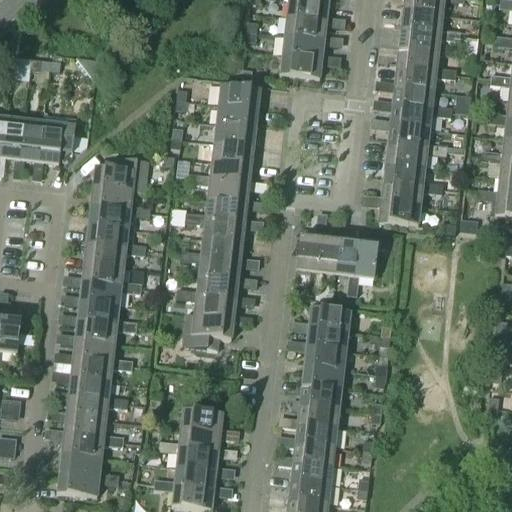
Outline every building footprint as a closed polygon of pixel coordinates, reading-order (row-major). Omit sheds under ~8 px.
[(260,0),(250,0),(249,9),(259,10),(260,0)] [(439,0),(403,0),(402,15),(442,20),(443,6),(444,0),(439,0)] [(288,3),(286,22),(326,26),(328,7),(288,3)] [(498,13),(508,14),(509,4),(500,3),(498,13)] [(402,15),(400,34),(439,39),(439,44),(449,45),(450,35),(440,34),(442,20),(402,15)] [(286,22),(284,41),(323,45),(326,26),(286,22)] [(247,27),(246,37),(256,38),(257,28),(247,27)] [(400,34),(398,54),(437,58),(439,44),(439,39),(400,34)] [(450,35),(449,45),(459,46),(460,36),(450,35)] [(256,38),(246,37),(245,47),(255,48),(256,38)] [(284,41),(282,60),(321,65),(323,45),(284,41)] [(494,51),(504,52),(505,42),(495,41),(494,51)] [(398,54),(395,73),(435,77),(434,82),(444,83),(445,73),(435,72),(437,58),(398,54)] [(0,70),(10,71),(11,62),(1,60),(0,70)] [(321,65),(282,60),(279,80),(319,85),(321,65)] [(11,62),(10,71),(14,72),(13,74),(29,75),(30,64),(11,62)] [(96,66),(75,63),(94,87),(96,66)] [(38,75),(48,76),(50,66),(30,64),(29,75),(38,77),(38,75)] [(50,66),(48,76),(59,77),(60,67),(50,66)] [(395,73),(393,92),(433,96),(434,82),(435,77),(395,73)] [(445,73),(444,83),(454,85),(455,75),(445,73)] [(241,84),(250,86),(252,75),(242,74),(241,84)] [(489,89),(499,91),(500,81),(491,79),(489,89)] [(507,106),(511,106),(511,87),(510,87),(510,82),(500,81),(499,91),(509,92),(507,106)] [(218,110),(257,114),(259,94),(220,90),(218,110)] [(393,92),(391,111),(430,115),(430,121),(440,122),(441,112),(431,110),(433,96),(393,92)] [(177,95),(175,105),(185,106),(186,96),(177,95)] [(185,106),(175,105),(174,115),(184,116),(185,106)] [(215,129),(255,133),(257,114),(218,110),(215,129)] [(391,111),(389,130),(428,135),(430,121),(430,115),(391,111)] [(441,112),(440,122),(450,123),(451,113),(441,112)] [(485,128),(495,129),(496,119),(486,117),(485,128)] [(503,144),(511,145),(511,125),(505,125),(506,120),(496,119),(495,129),(505,130),(503,144)] [(42,127),(38,167),(58,169),(58,164),(63,165),(72,158),(75,125),(43,121),(42,127)] [(0,159),(0,162),(19,165),(23,125),(4,123),(0,159)] [(19,165),(38,167),(42,127),(23,125),(19,165)] [(213,148),(253,152),(255,133),(215,129),(213,148)] [(389,130),(387,149),(426,154),(425,159),(435,160),(436,150),(427,149),(428,135),(389,130)] [(172,133),(171,143),(181,144),(182,134),(172,133)] [(181,144),(171,143),(170,153),(180,154),(181,144)] [(501,163),(511,164),(511,145),(503,144),(501,158),(501,163)] [(211,167),(250,172),(253,152),(213,148),(211,167)] [(387,149),(384,168),(424,173),(425,159),(426,154),(387,149)] [(436,150),(435,160),(445,161),(446,151),(436,150)] [(480,166),(490,167),(491,157),(482,156),(480,166)] [(500,168),(498,182),(511,183),(511,164),(501,163),(501,158),(491,157),(490,167),(500,168)] [(163,171),(173,172),(174,162),(164,161),(163,171)] [(94,172),(92,192),(132,196),(143,198),(147,166),(116,163),(114,174),(94,172)] [(209,186),(248,191),(250,172),(211,167),(209,181),(209,186)] [(384,168),(382,187),(422,192),(421,197),(431,198),(432,188),(422,187),(424,173),(384,168)] [(188,189),(198,190),(200,180),(190,179),(188,189)] [(207,205),(246,210),(248,191),(209,186),(209,181),(200,180),(198,190),(208,191),(207,205)] [(511,183),(498,182),(497,196),(496,201),(511,203),(511,183)] [(382,187),(380,206),(419,211),(421,197),(422,192),(382,187)] [(432,188),(431,198),(441,199),(442,189),(432,188)] [(92,192),(90,211),(129,215),(129,220),(135,221),(139,222),(140,212),(130,210),(132,196),(92,192)] [(476,204),(486,205),(487,195),(477,194),(476,204)] [(497,196),(487,195),(486,205),(496,206),(494,221),(511,223),(511,203),(496,201),(497,196)] [(204,224),(244,229),(246,210),(207,205),(205,220),(204,224)] [(419,211),(380,206),(378,226),(417,231),(419,211)] [(90,211),(88,230),(133,235),(135,221),(129,220),(129,215),(90,211)] [(140,212),(139,222),(149,223),(150,213),(140,212)] [(184,227),(194,228),(195,218),(185,217),(184,227)] [(202,244),(241,248),(244,229),(204,224),(205,220),(195,218),(194,228),(204,230),(202,244)] [(444,238),(454,239),(455,229),(445,228),(444,238)] [(88,230),(86,249),(125,254),(124,259),(134,260),(135,250),(132,249),(133,235),(88,230)] [(295,274),(310,276),(315,277),(319,237),(300,235),(295,274)] [(320,277),(334,279),(338,239),(319,237),(315,277),(310,276),(309,286),(319,287),(320,277)] [(334,279),(348,281),(353,281),(357,242),(338,239),(334,279)] [(357,242),(353,281),(348,281),(347,290),(357,291),(358,282),(373,283),(378,244),(357,242)] [(200,263),(239,267),(241,248),(202,244),(200,258),(200,263)] [(86,249),(83,268),(123,273),(124,259),(125,254),(86,249)] [(135,250),(134,260),(144,261),(145,251),(135,250)] [(179,266),(189,267),(191,257),(181,256),(179,266)] [(198,282),(237,287),(239,267),(200,263),(200,258),(191,257),(189,267),(199,268),(198,282)] [(83,268),(81,287),(120,292),(120,297),(130,298),(131,288),(121,287),(123,273),(83,268)] [(198,282),(196,296),(195,301),(235,306),(237,287),(198,282)] [(317,297),(319,287),(309,286),(307,296),(317,297)] [(81,287),(79,306),(118,311),(120,297),(120,292),(81,287)] [(131,288),(130,298),(140,299),(141,289),(131,288)] [(501,288),(500,298),(510,299),(511,289),(501,288)] [(357,291),(347,290),(346,300),(356,301),(357,291)] [(175,304),(185,305),(186,295),(176,294),(175,304)] [(195,306),(193,320),(233,325),(235,306),(195,301),(196,296),(186,295),(185,305),(195,306)] [(510,299),(500,298),(499,308),(509,309),(510,299)] [(79,306),(77,325),(116,330),(115,335),(126,336),(127,326),(117,325),(118,311),(79,306)] [(310,313),(307,333),(347,337),(349,317),(310,313)] [(1,316),(0,323),(0,365),(0,366),(2,356),(16,358),(21,318),(1,316)] [(233,325),(193,320),(185,319),(181,351),(217,355),(218,343),(230,345),(233,325)] [(77,325),(74,345),(114,349),(115,335),(116,330),(77,325)] [(127,326),(126,336),(135,337),(137,327),(127,326)] [(497,326),(496,336),(506,337),(507,327),(497,326)] [(381,331),(379,341),(389,342),(391,332),(381,331)] [(307,333),(305,352),(345,356),(347,337),(307,333)] [(157,345),(166,346),(168,336),(158,335),(157,345)] [(506,337),(496,336),(495,346),(504,347),(506,337)] [(389,342),(379,341),(378,351),(388,352),(389,342)] [(74,345),(72,364),(111,369),(111,374),(121,375),(122,365),(112,363),(114,349),(74,345)] [(305,352),(303,371),(342,375),(345,356),(305,352)] [(72,364),(70,383),(109,388),(111,374),(111,369),(72,364)] [(493,364),(491,374),(501,375),(502,365),(493,364)] [(122,365),(121,375),(131,376),(132,366),(122,365)] [(376,369),(375,379),(385,380),(386,370),(376,369)] [(303,371),(301,390),(340,395),(342,375),(303,371)] [(501,375),(491,374),(490,384),(500,385),(501,375)] [(385,380),(375,379),(374,389),(384,390),(385,380)] [(70,383),(68,402),(107,407),(106,412),(117,413),(118,403),(108,402),(109,388),(70,383)] [(301,390),(299,409),(338,414),(340,395),(301,390)] [(68,402),(65,421),(105,426),(106,412),(107,407),(68,402)] [(149,412),(159,413),(160,403),(150,402),(149,412)] [(488,402),(487,412),(497,413),(498,403),(488,402)] [(118,403),(117,413),(127,414),(128,404),(118,403)] [(372,407),(371,418),(380,419),(382,408),(372,407)] [(299,409),(296,428),(336,433),(338,414),(299,409)] [(497,413),(487,412),(486,422),(496,424),(497,413)] [(180,434),(219,439),(221,419),(182,414),(180,434)] [(380,419),(371,418),(369,428),(379,429),(380,419)] [(65,421),(63,440),(102,445),(102,450),(112,451),(114,441),(103,440),(105,426),(65,421)] [(296,428),(294,448),(334,452),(336,433),(296,428)] [(177,453),(217,458),(219,439),(180,434),(178,448),(177,453)] [(63,440),(61,459),(100,464),(102,450),(102,445),(63,440)] [(114,441),(112,451),(122,452),(123,442),(114,441)] [(363,445),(361,455),(371,456),(372,446),(363,445)] [(157,456),(167,457),(168,447),(158,446),(157,456)] [(177,458),(175,472),(215,477),(217,458),(177,453),(178,448),(168,447),(167,457),(177,458)] [(294,448),(292,467),(331,471),(334,452),(294,448)] [(371,456),(361,455),(360,465),(370,466),(371,456)] [(61,459),(59,478),(98,483),(97,488),(108,489),(109,479),(99,478),(100,464),(61,459)] [(292,467),(290,486),(329,490),(333,491),(336,472),(331,471),(292,467)] [(175,472),(174,486),(173,491),(213,496),(215,477),(175,472)] [(98,483),(59,478),(56,498),(96,503),(97,488),(98,483)] [(119,480),(109,479),(108,489),(118,490),(119,480)] [(358,483),(357,493),(367,494),(368,484),(358,483)] [(153,494),(163,495),(164,485),(154,484),(153,494)] [(174,486),(164,485),(163,495),(172,496),(171,511),(177,511),(210,511),(213,496),(173,491),(174,486)] [(290,486),(287,505),(327,509),(329,490),(290,486)] [(367,494),(357,493),(356,503),(365,504),(367,494)]
